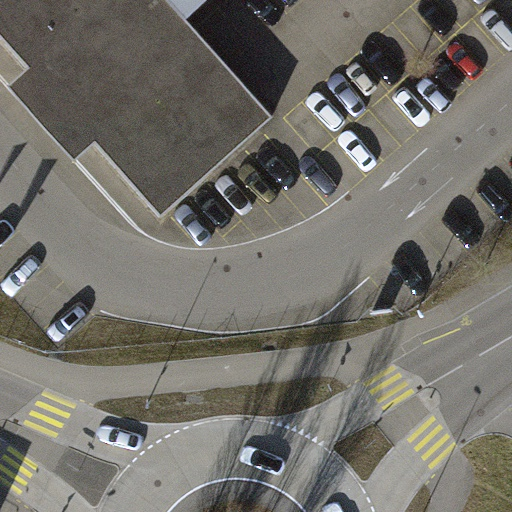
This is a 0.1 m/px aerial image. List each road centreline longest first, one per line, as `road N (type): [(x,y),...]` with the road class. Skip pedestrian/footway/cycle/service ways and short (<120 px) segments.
road 1 (unclassified): [(324,481),(402,418),(511,349)]
road 2 (tertiary): [(324,481),(290,456),(249,446),(207,450),(170,468),(141,499)]
road 3 (tertiary): [(141,499),(0,428)]
